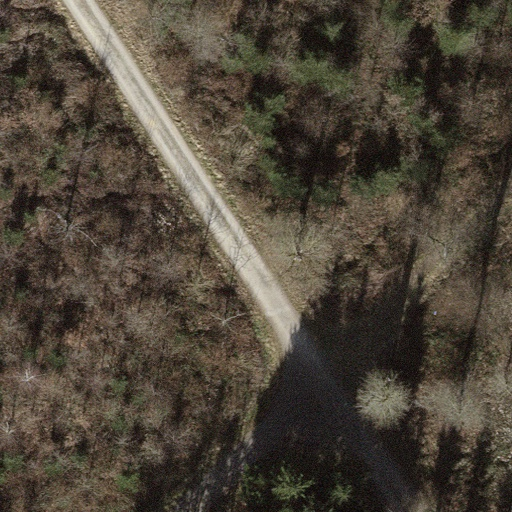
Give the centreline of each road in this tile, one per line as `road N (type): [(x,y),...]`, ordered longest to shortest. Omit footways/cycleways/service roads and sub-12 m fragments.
road 1 (track): [(69,0),(312,378),(412,511)]
road 2 (track): [(177,511),(511,185)]
